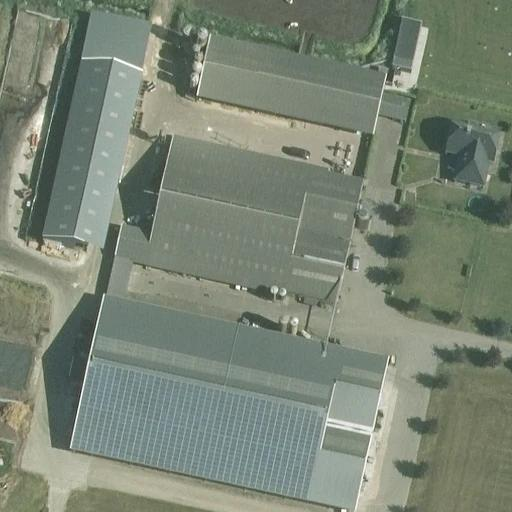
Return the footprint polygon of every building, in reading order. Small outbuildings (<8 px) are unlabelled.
[(384,83),(208,45),(195,102),(372,141),(384,83)] [(81,66),(59,165),(119,179),(141,79),(81,66)] [(499,135),(451,124),(444,156),(459,159),(454,183),(482,189),(488,165),(493,166),(499,135)] [(378,135),(367,181),(391,187),(402,141),(378,135)] [(172,138),(171,142),(144,265),(336,306),(362,184),(328,176),(328,172),(172,138)] [(111,253),(120,254),(121,235),(113,234),(111,253)] [(353,511),(385,366),(102,305),(70,452),(347,511),(353,511)]
